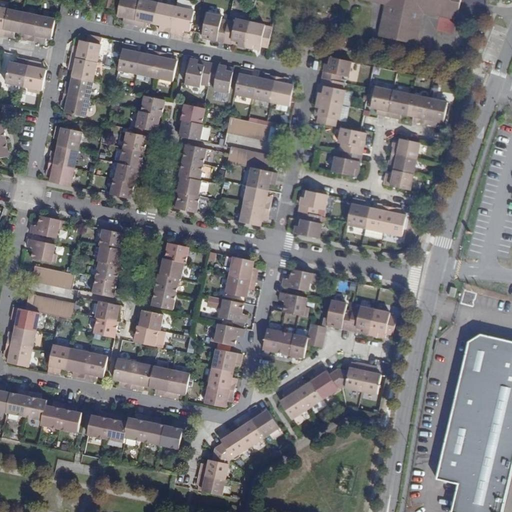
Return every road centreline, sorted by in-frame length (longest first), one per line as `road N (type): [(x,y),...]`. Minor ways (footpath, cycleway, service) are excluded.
road 1 (residential): [(289,175),(311,74),(67,22),(59,54)]
road 2 (residential): [(511,47),(432,279)]
road 3 (residential): [(432,279),(386,511)]
road 4 (residential): [(0,373),(200,417)]
road 5 (residential): [(242,409),(274,248)]
road 6 (residential): [(274,248),(432,279)]
road 7 (residential): [(375,354),(338,345),(242,409)]
road 8 (residential): [(59,54),(27,198)]
road 9 (residential): [(369,191),(383,126),(444,140)]
road 10 (residential): [(149,222),(274,248)]
road 11 (residential): [(27,198),(149,222)]
road 12 (residential): [(27,198),(0,318)]
